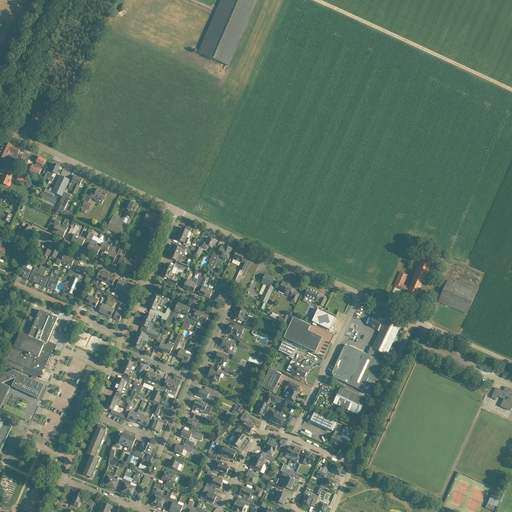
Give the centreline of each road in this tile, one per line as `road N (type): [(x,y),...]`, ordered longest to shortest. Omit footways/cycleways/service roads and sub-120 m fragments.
road 1 (residential): [(146,280),(225,313),(163,444)]
road 2 (track): [(511,89),(317,0)]
road 3 (residential): [(176,210),(0,126)]
road 4 (residential): [(71,458),(26,438),(32,423),(64,351),(108,370)]
road 5 (residential): [(333,282),(176,210)]
road 6 (unclassified): [(351,464),(414,318)]
road 7 (unclassified): [(294,436),(359,294)]
road 8 (residential): [(145,285),(40,236),(35,247)]
road 9 (residential): [(294,436),(260,434),(219,511)]
road 10 (residential): [(123,336),(15,284)]
